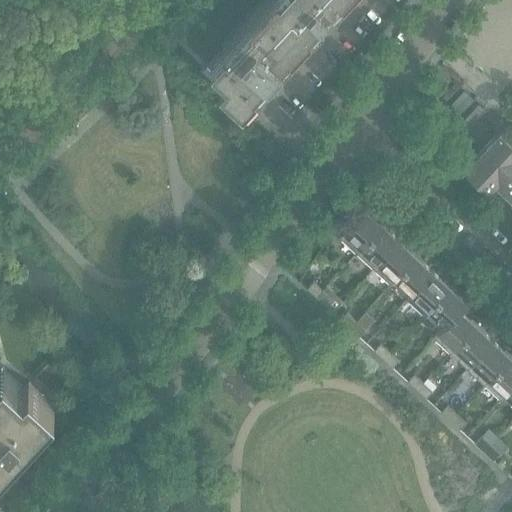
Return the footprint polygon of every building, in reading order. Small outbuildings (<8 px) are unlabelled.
[(242,104),(337,0),(267,0),(210,62),(225,75),(219,82),(242,104)] [(225,75),(210,62),(202,71),(217,84),(219,82),(225,75)] [(511,140),(500,129),(478,153),(474,157),(466,166),(487,185),(487,186),(494,178),(497,175),(502,181),(500,183),(511,194),(511,140)] [(356,253),(382,225),(365,209),(339,237),(356,253)] [(382,225),(356,253),(373,268),(399,240),(382,225)] [(399,240),(373,268),(390,283),(415,255),(399,240)] [(415,255),(390,283),(390,284),(395,279),(411,293),(406,299),(432,271),(415,255)] [(432,271),(406,299),(423,315),(449,287),(432,271)] [(316,296),(322,290),(313,281),(306,288),(316,296)] [(449,287),(423,315),(424,315),(429,310),(444,324),(432,337),(433,337),(466,302),(449,287)] [(322,290),(316,296),(325,305),(332,298),(322,290)] [(450,353),(476,325),(460,310),(467,303),(466,302),(433,337),(450,353)] [(349,327),(356,320),(347,312),(340,319),(349,327)] [(356,320),(349,327),(359,336),(365,329),(356,320)] [(476,325),(450,353),(467,368),(493,340),(476,325)] [(484,384),(510,356),(493,340),(467,368),(484,384)] [(383,358),(389,351),(380,343),(374,350),(383,358)] [(389,351),(383,358),(392,367),(399,360),(389,351)] [(511,357),(510,356),(484,384),(500,399),(511,386),(511,357)] [(59,380),(61,379),(56,374),(45,365),(34,378),(50,391),(59,380)] [(0,463),(54,405),(28,382),(23,387),(2,369),(0,371),(0,463)] [(416,389),(423,382),(414,374),(407,381),(416,389)] [(423,382),(416,389),(426,398),(432,391),(423,382)] [(511,386),(500,399),(501,400),(506,395),(511,400),(511,386)] [(450,420),(456,413),(447,405),(441,412),(450,420)] [(456,413),(450,420),(459,429),(466,422),(456,413)] [(481,436),(474,442),(483,451),(490,444),(481,436)] [(490,444),(483,451),(493,460),(507,445),(497,436),(490,444)]
